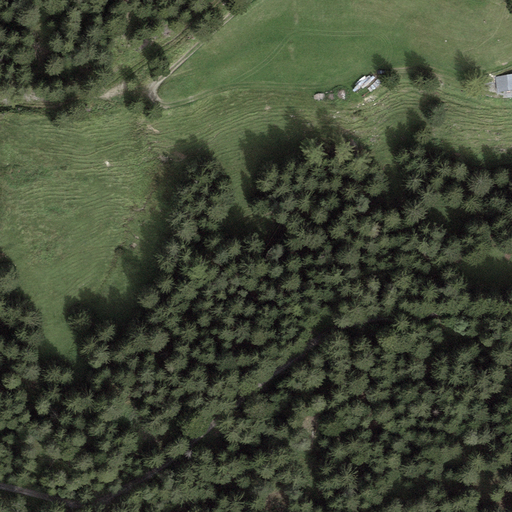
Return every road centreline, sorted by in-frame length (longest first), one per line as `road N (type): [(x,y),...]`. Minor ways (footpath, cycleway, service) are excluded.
road 1 (track): [(0,484),(72,503),(104,501),(156,471),(341,327),(444,310),(511,312)]
road 2 (track): [(158,82),(249,0)]
